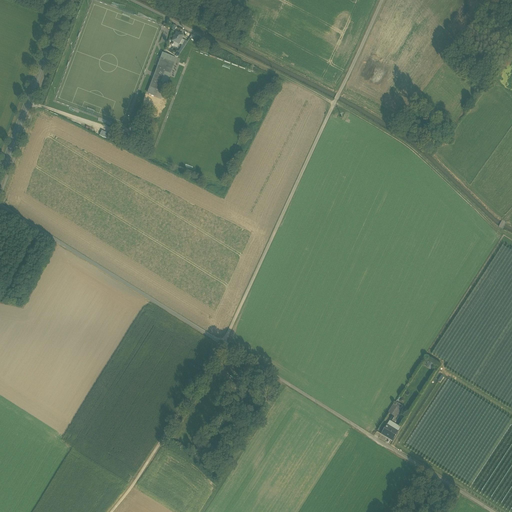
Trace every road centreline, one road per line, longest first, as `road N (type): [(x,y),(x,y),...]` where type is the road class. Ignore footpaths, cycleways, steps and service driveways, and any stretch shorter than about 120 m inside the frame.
road 1 (track): [(381,0),(222,343)]
road 2 (track): [(499,230),(409,148),(193,32)]
road 3 (track): [(492,511),(222,343)]
road 4 (track): [(222,343),(0,206)]
road 5 (track): [(222,343),(113,511)]
road 6 (primary): [(0,177),(66,0)]
